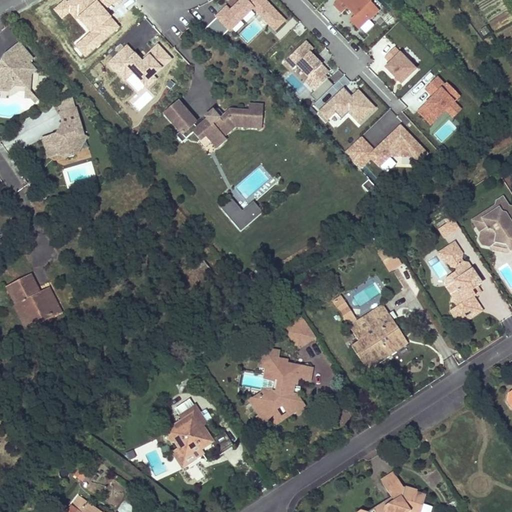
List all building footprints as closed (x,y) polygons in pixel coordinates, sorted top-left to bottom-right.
[(64,0),(53,10),(62,20),(70,13),(89,34),(76,45),(87,57),(120,28),(103,9),(113,0),(70,0),(67,3),(64,0)] [(275,29),(285,19),(266,0),(247,0),(246,0),(240,0),(230,10),(226,6),(222,9),(224,11),(221,14),(219,12),(216,16),(217,17),(205,28),(221,37),(229,29),(229,30),(253,7),(275,29)] [(350,19),(360,29),(381,9),(371,0),(340,0),(337,4),(345,12),(350,8),(356,14),(350,19)] [(312,48),(305,40),(284,60),(292,68),(296,64),(318,86),(310,93),(316,100),(333,84),(324,75),(328,71),(309,51),(312,48)] [(0,88),(8,89),(14,85),(24,85),(29,86),(31,72),(34,69),(29,61),(32,58),(18,42),(3,54),(6,58),(0,61),(0,88)] [(135,92),(172,58),(159,44),(141,61),(127,45),(108,63),(135,92)] [(415,67),(394,46),(384,55),(390,61),(385,66),(401,82),(415,67)] [(296,64),(292,68),(303,79),(300,83),(310,93),(318,86),(296,64)] [(433,96),(417,112),(431,125),(446,110),(454,117),(462,110),(454,103),(460,97),(447,83),(445,85),(437,78),(425,90),(433,96)] [(37,98),(29,89),(29,86),(24,85),(24,96),(28,96),(33,101),(37,98)] [(343,88),(319,111),(328,119),(335,112),(341,118),(347,112),(360,125),(378,109),(359,89),(351,96),(343,88)] [(56,102),(59,113),(75,108),(71,94),(56,102)] [(211,141),(216,147),(225,139),(223,136),(220,133),(234,121),(261,124),(263,105),(250,104),(249,111),(230,109),(226,112),(225,112),(224,113),(219,117),(213,110),(205,116),(207,119),(197,127),(194,124),(196,122),(178,101),(164,113),(186,138),(193,131),(200,139),(205,135),(211,141)] [(75,108),(59,113),(63,127),(58,132),(41,138),(48,157),(57,154),(64,156),(69,155),(69,157),(74,155),(74,153),(77,152),(80,147),(78,139),(77,135),(83,133),(75,108)] [(220,133),(223,136),(235,125),(261,128),(261,124),(234,121),(220,133)] [(360,137),(344,153),(361,171),(371,160),(378,166),(390,156),(413,157),(419,163),(429,154),(401,125),(374,150),(360,137)] [(80,147),(87,135),(83,133),(77,135),(78,139),(80,147)] [(200,139),(198,141),(204,147),(211,141),(205,135),(200,139)] [(27,183),(30,186),(35,180),(33,177),(27,183)] [(369,177),(363,183),(369,188),(375,182),(369,177)] [(35,180),(30,186),(39,195),(45,190),(35,180)] [(503,197),(497,201),(496,205),(473,220),(481,233),(480,240),(483,244),(489,246),(496,242),(507,244),(511,250),(511,209),(511,210),(503,197)] [(230,198),(220,207),(239,231),(261,213),(254,204),(240,215),(235,208),(237,206),(230,198)] [(445,238),(460,228),(452,216),(445,220),(448,225),(440,230),(445,238)] [(496,242),(489,246),(492,249),(507,252),(511,250),(507,244),(496,242)] [(452,245),(462,260),(462,255),(455,243),(452,245)] [(462,260),(452,245),(440,254),(447,265),(449,263),(452,267),(457,268),(456,273),(454,275),(459,283),(457,284),(460,288),(459,291),(453,295),(455,298),(454,300),(460,307),(452,312),(459,322),(467,316),(466,315),(471,311),(472,313),(481,307),(475,298),(477,296),(474,291),(479,288),(480,286),(481,284),(481,282),(480,281),(479,279),(478,279),(474,278),(475,274),(469,264),(464,263),(462,260)] [(385,264),(396,257),(389,246),(378,253),(385,264)] [(396,257),(385,264),(387,266),(398,260),(396,257)] [(203,259),(184,274),(192,284),(211,267),(203,259)] [(61,312),(55,300),(49,288),(40,292),(37,294),(34,289),(37,288),(30,274),(6,287),(17,306),(19,305),(29,324),(41,317),(40,315),(48,311),(51,317),(61,312)] [(459,283),(454,275),(447,279),(448,287),(453,295),(459,291),(460,288),(457,284),(459,283)] [(479,288),(474,291),(477,296),(482,293),(479,288)] [(341,297),(333,303),(342,317),(349,313),(351,316),(344,320),(347,323),(353,319),(355,323),(358,322),(341,297)] [(377,321),(355,335),(358,341),(392,319),(382,303),(370,311),(372,313),(377,321)] [(19,305),(17,306),(14,307),(26,330),(51,317),(48,311),(40,315),(41,317),(29,324),(19,305)] [(467,316),(459,322),(462,326),(484,311),(481,307),(472,313),(471,311),(466,315),(467,316)] [(355,335),(377,321),(372,313),(358,322),(355,323),(353,319),(347,323),(355,335)] [(299,314),(282,324),(286,330),(302,319),(299,314)] [(298,349),(315,338),(302,319),(286,330),(298,349)] [(358,341),(351,346),(364,366),(402,342),(394,331),(398,328),(392,319),(358,341)] [(367,370),(408,343),(398,328),(394,331),(402,342),(364,366),(367,370)] [(294,410),(297,414),(306,408),(296,393),(291,392),(292,390),(293,384),(294,382),(296,382),(297,377),(309,380),(312,367),(287,362),(288,359),(276,357),(275,360),(270,359),(268,367),(273,368),(267,391),(262,389),(259,392),(259,398),(250,403),(256,413),(252,415),(256,421),(262,422),(268,418),(270,421),(276,422),(280,420),(281,415),(277,409),(282,405),(286,412),(290,413),(294,410)] [(262,357),(261,366),(268,367),(270,359),(262,357)] [(259,398),(259,392),(247,399),(250,403),(259,398)] [(197,406),(179,417),(180,419),(181,421),(193,413),(202,427),(208,423),(201,412),(197,406)] [(213,420),(206,409),(201,412),(208,423),(213,420)] [(176,441),(179,448),(177,449),(183,460),(196,452),(193,448),(197,445),(200,449),(209,444),(213,445),(219,455),(233,446),(224,432),(213,439),(209,438),(202,427),(193,413),(181,421),(171,428),(173,431),(166,434),(172,444),(176,441)] [(180,419),(164,429),(166,434),(173,431),(171,428),(181,421),(180,419)] [(183,466),(203,453),(200,449),(197,445),(193,448),(196,452),(183,460),(177,449),(173,451),(183,466)] [(132,447),(125,450),(129,457),(135,455),(132,447)] [(89,474),(81,468),(77,475),(84,480),(89,474)] [(408,511),(410,511),(411,511),(420,511),(426,495),(417,492),(417,490),(403,487),(394,473),(381,480),(392,497),(394,501),(386,507),(383,502),(368,511),(367,511),(361,510),(357,511),(408,511)] [(80,496),(71,506),(79,511),(87,501),(80,496)] [(394,501),(392,497),(383,502),(386,507),(394,501)] [(97,511),(92,507),(93,506),(87,501),(79,511),(78,511),(97,511)]
